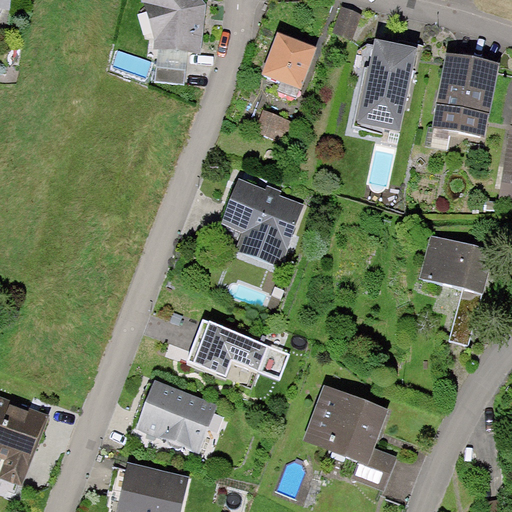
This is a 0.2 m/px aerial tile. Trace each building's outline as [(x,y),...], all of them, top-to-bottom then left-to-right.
[(0,0),(0,6),(10,8),(10,0),(0,0)] [(204,9),(196,0),(143,0),(138,5),(156,26),(154,53),(200,57),(204,9)] [(359,18),(343,13),(337,34),(352,39),(359,18)] [(315,54),(279,41),(266,78),(302,91),(315,54)] [(415,61),(365,50),(349,123),(399,134),(415,61)] [(498,70),(446,60),(433,131),(484,140),(498,70)] [(288,126),(264,116),(257,133),(281,143),(288,126)] [(511,129),(511,130),(502,181),(511,182),(511,129)] [(303,209),(239,185),(221,233),(242,241),(237,255),(279,271),(303,209)] [(494,258),(432,240),(421,281),(483,299),(494,258)] [(288,358),(210,328),(194,369),(227,381),(233,364),(279,382),(288,358)] [(217,412),(155,387),(137,432),(200,457),(217,412)] [(387,419),(325,395),(307,442),(369,465),(387,419)] [(48,422),(0,402),(0,465),(5,468),(0,479),(21,488),(48,422)] [(181,511),(188,484),(128,471),(118,511),(181,511)]
